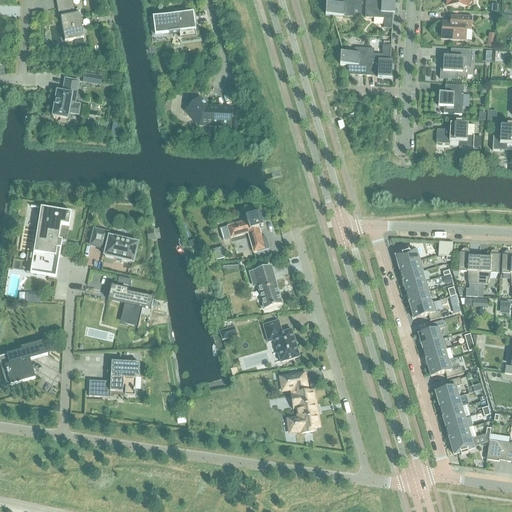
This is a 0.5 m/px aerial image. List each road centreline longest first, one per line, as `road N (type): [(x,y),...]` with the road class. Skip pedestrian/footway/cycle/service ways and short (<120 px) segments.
road 1 (residential): [(370,479),(63,434)]
road 2 (residential): [(374,227),(446,478)]
road 3 (tertiary): [(338,231),(410,482)]
road 4 (tertiary): [(420,478),(347,229)]
road 5 (residential): [(370,479),(294,233)]
road 6 (tertiary): [(269,0),(338,231)]
road 7 (tertiary): [(347,229),(281,0)]
road 8 (residential): [(63,434),(71,259)]
road 9 (residential): [(374,227),(511,235)]
